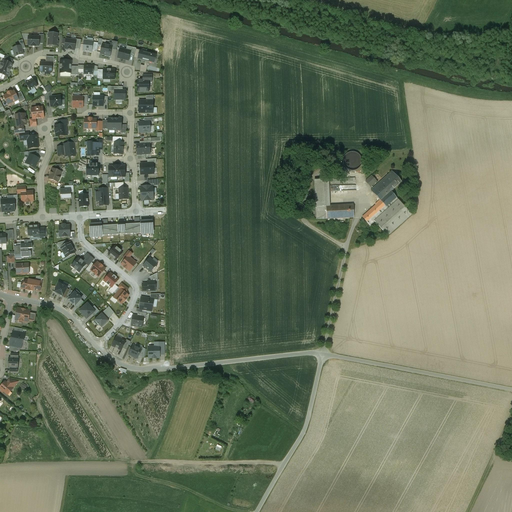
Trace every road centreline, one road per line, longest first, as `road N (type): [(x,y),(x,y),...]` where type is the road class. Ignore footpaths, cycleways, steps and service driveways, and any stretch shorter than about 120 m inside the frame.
road 1 (track): [(69,459),(284,463)]
road 2 (unclassified): [(511,389),(322,355)]
road 3 (unclassified): [(257,511),(302,433),(322,355)]
road 4 (residential): [(78,216),(83,243),(135,288),(124,317),(97,346)]
road 5 (unclassified): [(322,355),(170,368)]
road 6 (track): [(242,511),(131,474),(131,460)]
